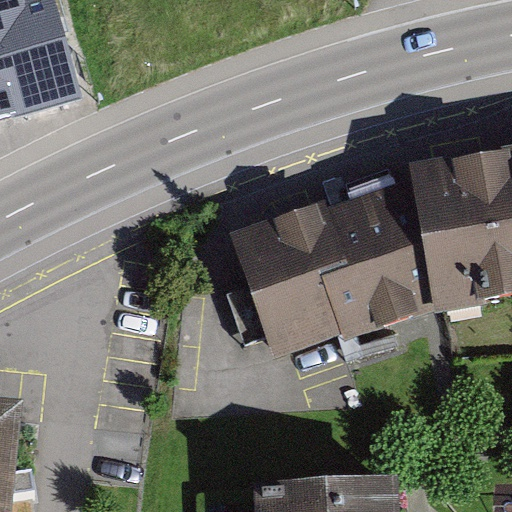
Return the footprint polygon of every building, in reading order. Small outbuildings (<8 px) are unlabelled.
[(0,0),(0,132),(84,109),(54,0),(22,0),(23,0),(22,0),(0,0)] [(511,156),(410,174),(413,186),(435,317),(436,322),(511,309),(511,156)] [(319,213),(231,246),(277,367),(343,343),(346,351),(435,317),(413,186),(320,218),(319,213)] [(0,511),(16,511),(26,416),(0,413),(0,511)] [(400,511),(399,487),(255,495),(255,511),(400,511)]
